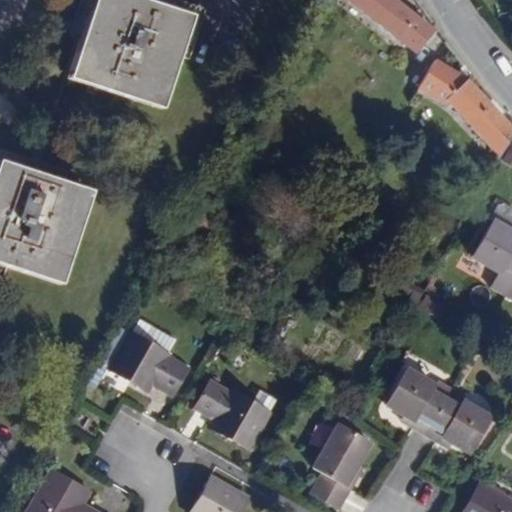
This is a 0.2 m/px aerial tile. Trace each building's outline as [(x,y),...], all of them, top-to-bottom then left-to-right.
[(160,108),(191,16),(141,0),(93,0),(68,78),(160,108)] [(347,0),(414,52),(431,29),(418,19),(413,15),(393,0),(347,0)] [(417,11),(413,15),(418,19),(422,15),(417,11)] [(511,125),(465,76),(435,59),(417,89),(459,114),(499,157),(511,134),(511,125)] [(90,191),(0,161),(0,263),(60,283),(90,191)] [(511,285),(511,207),(506,204),(498,207),(469,256),(496,272),(488,287),(506,296),(511,285)] [(139,319),(132,332),(168,352),(175,340),(139,319)] [(168,352),(132,332),(131,331),(108,371),(146,392),(152,384),(172,395),(189,368),(169,357),(170,354),(168,352)] [(410,428),(425,436),(447,398),(433,390),(436,384),(406,368),(384,405),(404,417),(413,422),(410,428)] [(248,451),(270,411),(253,402),(232,390),(230,392),(210,381),(193,408),(215,420),(210,429),(248,451)] [(253,402),(270,411),(277,401),(260,390),(253,402)] [(447,398),(425,436),(437,443),(441,437),(450,443),(470,454),(492,417),(461,399),(458,404),(447,398)] [(413,422),(404,417),(402,423),(410,428),(413,422)] [(339,510),(351,489),(346,487),(358,466),(371,442),(338,424),(312,467),(320,472),(309,493),(339,510)] [(446,449),(450,443),(441,437),(437,443),(446,449)] [(346,487),(351,489),(362,468),(358,466),(346,487)] [(96,511),(89,508),(87,511),(81,511),(79,511),(82,504),(90,490),(51,468),(26,511),(96,511)] [(189,511),(240,511),(249,498),(211,475),(189,511)] [(511,511),(511,500),(480,482),(462,511),(511,511)] [(436,506),(440,489),(420,484),(416,502),(436,506)]
